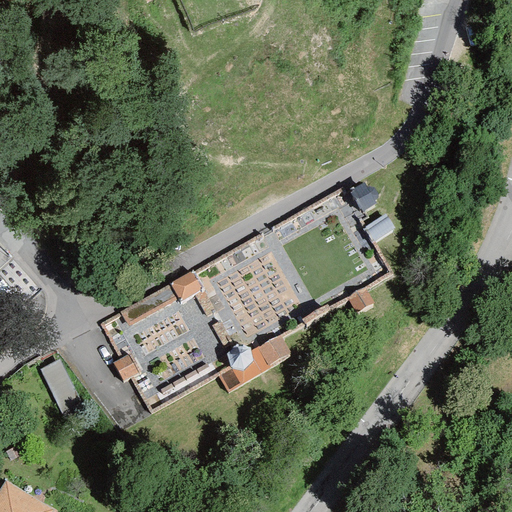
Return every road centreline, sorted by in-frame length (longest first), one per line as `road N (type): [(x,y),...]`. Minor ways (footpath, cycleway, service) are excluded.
road 1 (residential): [(454,0),(421,107),(377,160),(0,367)]
road 2 (tertiary): [(511,225),(463,305),(308,511)]
